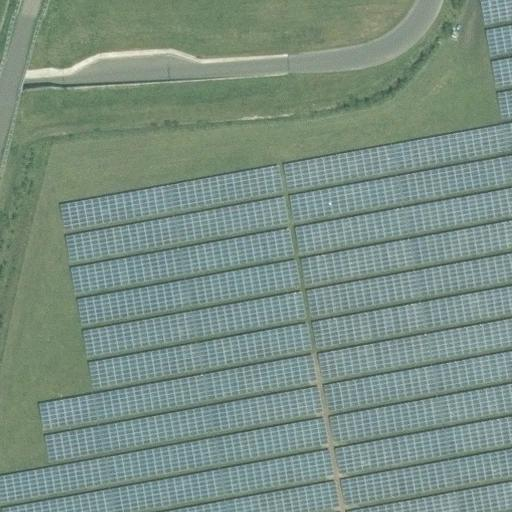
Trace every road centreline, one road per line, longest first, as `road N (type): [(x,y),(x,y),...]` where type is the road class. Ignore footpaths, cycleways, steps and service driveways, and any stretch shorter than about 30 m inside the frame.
road 1 (unclassified): [(26,85),(361,58),(407,36),(429,0)]
road 2 (unclassified): [(31,0),(0,121)]
